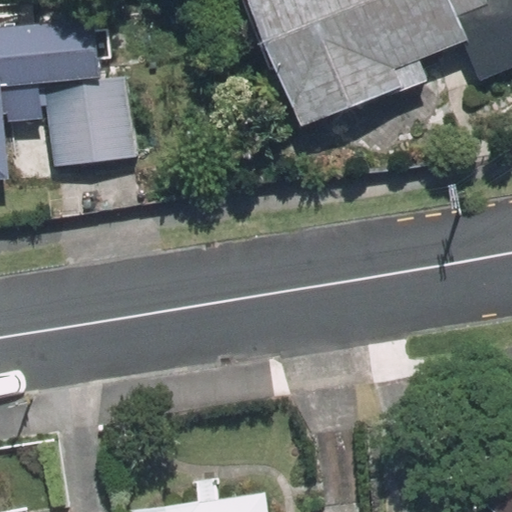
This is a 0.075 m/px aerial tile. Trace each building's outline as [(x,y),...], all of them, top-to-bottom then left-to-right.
[(511,0),(242,0),(303,139),(429,84),(422,69),(466,50),(482,86),(511,73),(511,0)] [(0,187),(10,187),(6,127),(44,124),(42,89),(45,89),(101,85),(97,29),(0,35),(0,187)] [(47,93),(56,172),(139,162),(130,84),(47,93)] [(511,511),(511,473),(483,505),(490,511),(511,511)] [(277,511),(275,493),(132,511),(277,511)]
